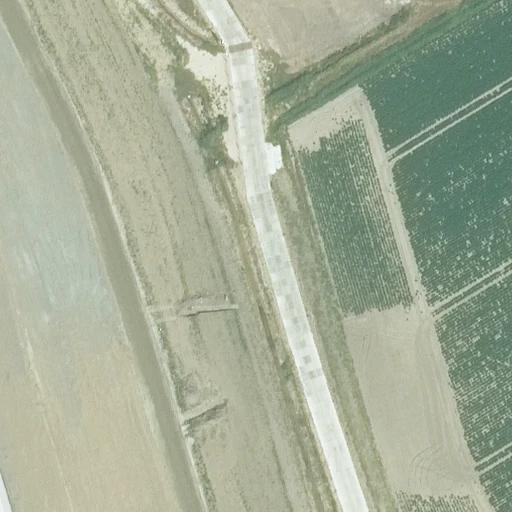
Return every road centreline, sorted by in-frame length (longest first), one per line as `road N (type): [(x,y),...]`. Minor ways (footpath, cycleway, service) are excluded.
road 1 (unclassified): [(188,511),(75,151),(0,5)]
road 2 (track): [(129,0),(157,35),(242,89),(277,91),(441,0)]
